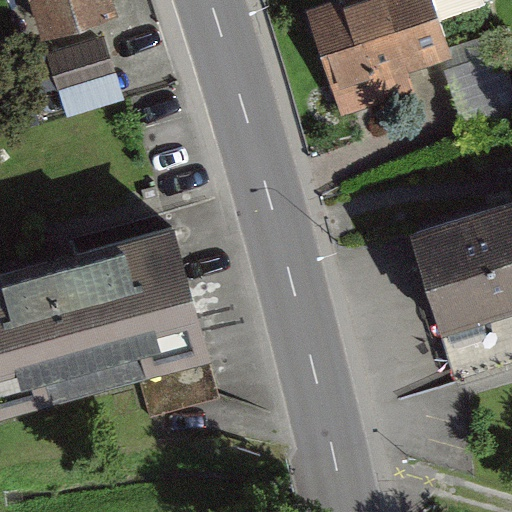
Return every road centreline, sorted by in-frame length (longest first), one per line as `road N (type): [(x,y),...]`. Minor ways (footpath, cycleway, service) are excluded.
road 1 (tertiary): [(209,0),(344,511)]
road 2 (track): [(329,441),(511,507)]
